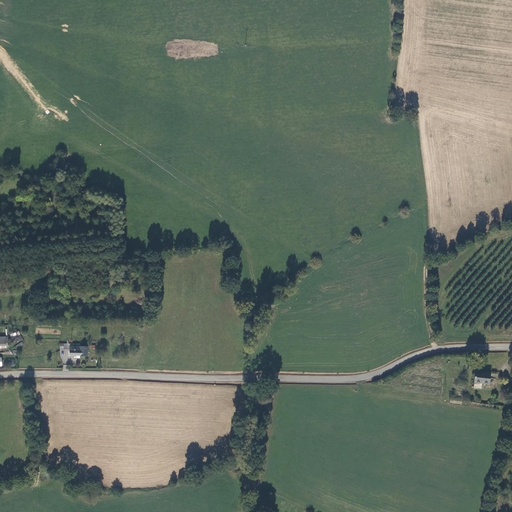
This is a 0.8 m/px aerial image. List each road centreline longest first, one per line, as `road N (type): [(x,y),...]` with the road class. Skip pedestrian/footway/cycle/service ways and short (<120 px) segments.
road 1 (unclassified): [(0,375),(268,378)]
road 2 (unclassified): [(268,378),(359,378),(435,349),(511,346)]
road 3 (unclassified): [(268,378),(264,511)]
